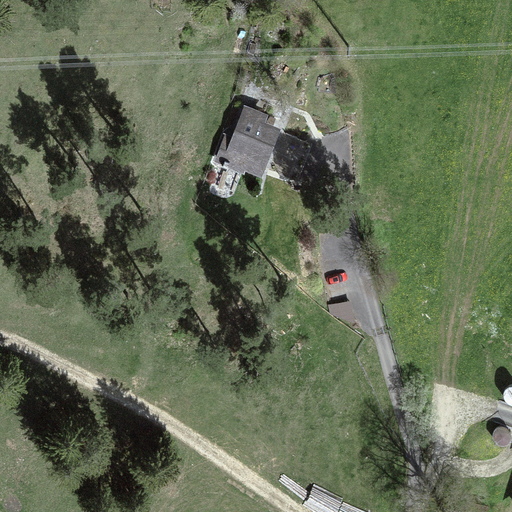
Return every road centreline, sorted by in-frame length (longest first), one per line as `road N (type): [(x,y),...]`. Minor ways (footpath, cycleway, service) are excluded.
road 1 (track): [(414,511),(417,463),(330,171)]
road 2 (track): [(294,511),(218,453),(0,337)]
